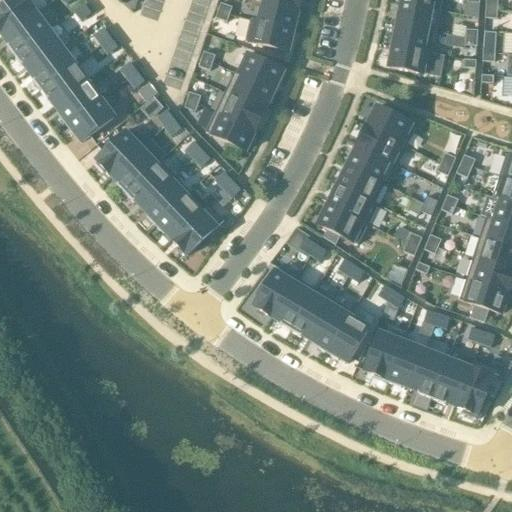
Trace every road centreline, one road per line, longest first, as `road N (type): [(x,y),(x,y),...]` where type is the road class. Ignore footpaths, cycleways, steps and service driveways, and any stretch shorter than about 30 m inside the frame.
road 1 (residential): [(359,0),(342,65),(291,180),(195,324)]
road 2 (residential): [(195,324),(350,415),(494,469)]
road 3 (residential): [(0,108),(42,170),(195,324)]
